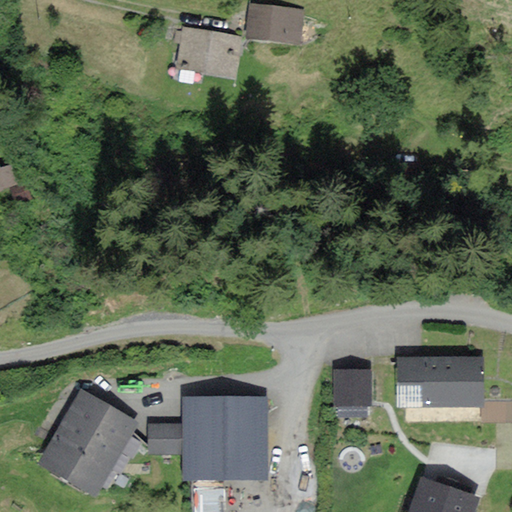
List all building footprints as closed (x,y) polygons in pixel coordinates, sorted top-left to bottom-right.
[(304,11),(254,1),(248,36),(297,46),(304,11)] [(240,38),(187,29),(180,65),(234,74),(240,38)] [(0,168),(0,188),(17,183),(12,165),(0,168)] [(480,359),(403,359),(402,403),(479,403),(480,359)] [(366,370),(337,372),(339,403),(368,401),(366,370)] [(135,423),(84,393),(44,460),(95,490),(135,423)] [(261,398),(189,399),(189,425),(153,426),(153,452),(188,451),(189,475),(263,474),(261,398)] [(469,511),(474,498),(421,480),(410,511),(469,511)]
